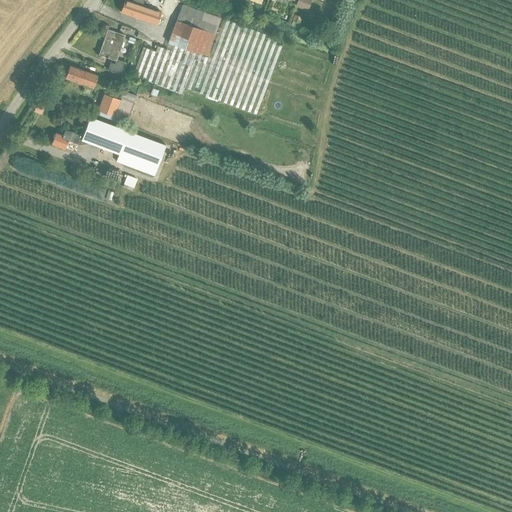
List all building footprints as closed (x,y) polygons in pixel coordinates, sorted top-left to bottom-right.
[(125,0),(123,0),(120,13),(155,24),(159,11),(139,5),(140,0),(132,0),(132,2),(125,0)] [(290,0),(292,1),(292,0),(296,2),(294,7),(305,11),(309,0),(290,0)] [(183,4),(168,43),(169,43),(208,58),(223,19),(183,4)] [(292,21),(290,26),(298,29),(300,24),(302,19),(294,15),(291,21),(292,21)] [(143,47),(132,75),(181,93),(184,87),(256,114),(283,41),(223,18),(223,19),(208,58),(169,43),(167,50),(157,46),(155,52),(143,47)] [(108,29),(99,54),(116,60),(116,59),(125,35),(108,29)] [(115,64),(110,62),(107,70),(122,75),(126,63),(116,59),(115,64)] [(97,75),(68,65),(64,77),(92,87),(97,75)] [(41,93),(38,101),(52,107),(55,98),(41,93)] [(114,117),(120,100),(104,94),(97,111),(114,117)] [(114,117),(113,120),(124,124),(133,103),(121,98),(120,100),(114,117)] [(165,145),(90,117),(85,128),(81,139),(119,154),(116,161),(154,175),(165,145)] [(55,133),(51,143),(65,149),(68,140),(77,144),(79,139),(81,139),(85,128),(83,127),(80,135),(65,129),(62,135),(55,133)] [(128,176),(124,184),(135,188),(138,179),(128,176)]
